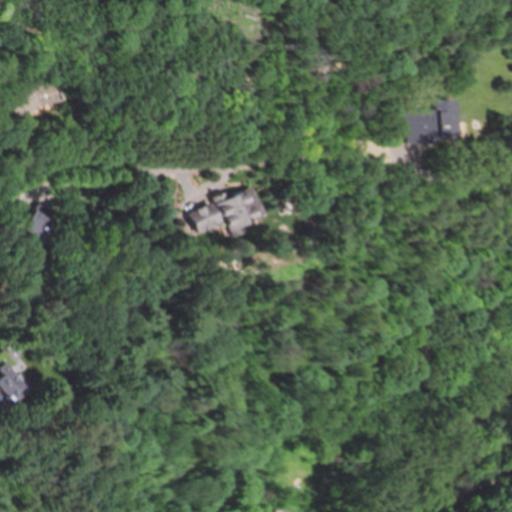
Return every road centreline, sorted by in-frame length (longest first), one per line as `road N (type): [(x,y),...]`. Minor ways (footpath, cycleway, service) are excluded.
road 1 (residential): [(511,12),(341,70),(206,80),(101,63),(67,48),(8,0)]
road 2 (residential): [(511,178),(269,164),(170,172),(22,165),(0,180)]
